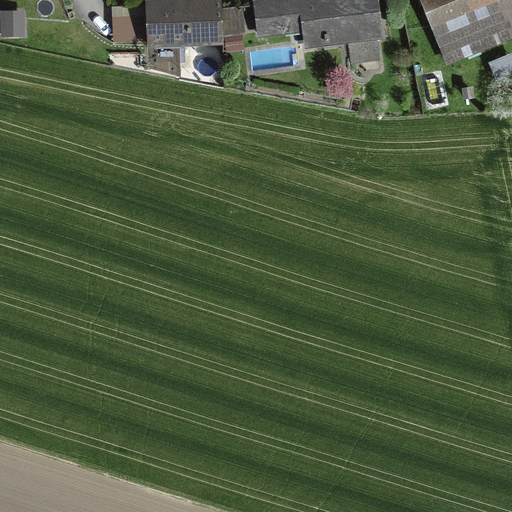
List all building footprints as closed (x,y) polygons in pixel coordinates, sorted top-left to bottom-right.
[(221,0),(223,27),(243,26),(242,0),(221,0)] [(345,0),(252,12),(257,52),(299,46),(301,61),(378,52),(371,0),(345,0)] [(511,0),(415,0),(446,78),(511,52),(511,0)] [(217,52),(216,11),(110,15),(111,55),(217,52)] [(20,14),(5,13),(3,30),(19,31),(20,14)]
